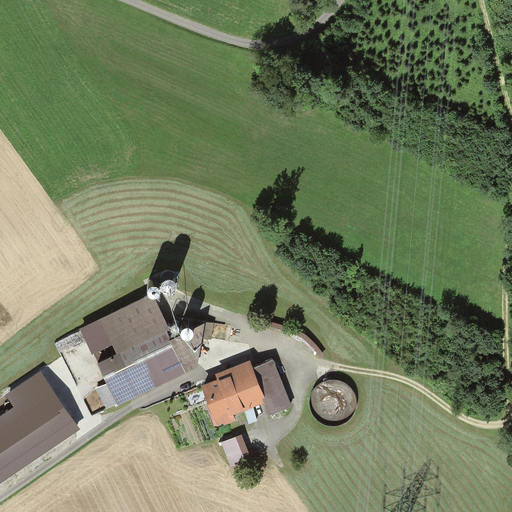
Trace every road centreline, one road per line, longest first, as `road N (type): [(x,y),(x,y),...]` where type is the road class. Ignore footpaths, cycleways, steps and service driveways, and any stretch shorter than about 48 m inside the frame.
road 1 (track): [(0,496),(142,396),(271,347),(401,377),(470,423),(511,421),(501,331),(511,205)]
road 2 (unclassified): [(339,0),(305,33),(269,44),(225,37),(129,0)]
road 3 (track): [(511,122),(482,0)]
